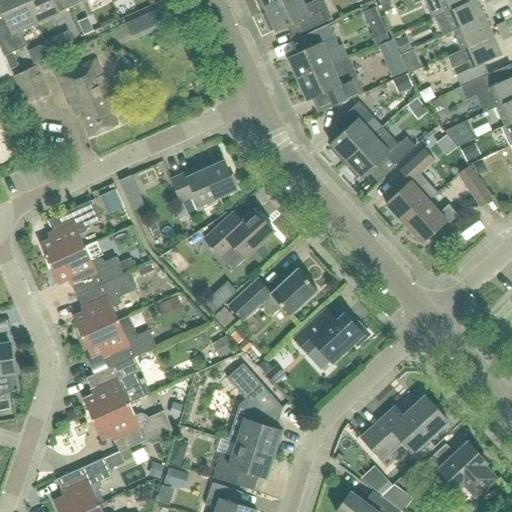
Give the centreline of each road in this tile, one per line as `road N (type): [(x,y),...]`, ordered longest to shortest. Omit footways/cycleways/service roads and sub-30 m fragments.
road 1 (tertiary): [(438,317),(321,198),(252,100)]
road 2 (residential): [(5,511),(49,367),(0,249)]
road 3 (residential): [(0,215),(252,100)]
road 4 (residential): [(438,317),(328,427),(309,454),(290,511)]
